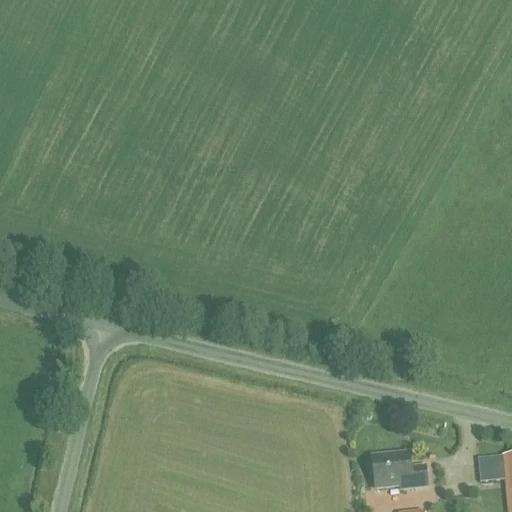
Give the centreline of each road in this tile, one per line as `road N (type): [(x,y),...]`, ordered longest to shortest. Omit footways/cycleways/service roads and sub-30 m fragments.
road 1 (unclassified): [(511,424),(104,327)]
road 2 (unclassified): [(59,511),(104,327)]
